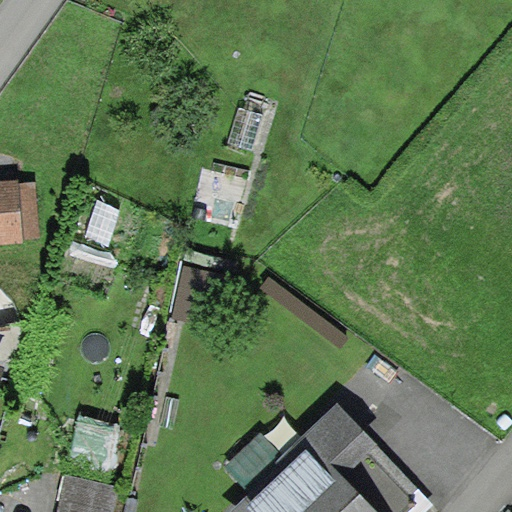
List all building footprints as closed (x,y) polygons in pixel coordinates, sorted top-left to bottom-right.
[(237,107),(226,142),(250,150),(261,114),(237,107)] [(0,187),(0,237),(35,235),(32,185),(12,186),(0,187)] [(0,301),(0,361),(17,307),(0,301)] [(301,455),(241,511),(404,511),(414,503),(407,496),(414,489),(368,441),(361,448),(331,416),(295,449),(301,455)] [(65,475),(55,511),(111,511),(117,487),(65,475)]
